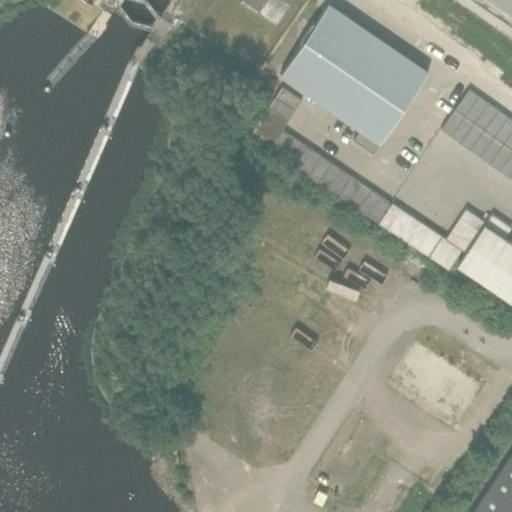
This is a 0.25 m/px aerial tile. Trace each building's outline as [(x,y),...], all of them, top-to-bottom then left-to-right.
[(379,142),(428,70),(328,2),(279,74),(379,142)] [(274,96),(294,109),(301,99),(281,86),(274,96)] [(477,96),(468,89),(454,108),(463,115),(477,96)] [(288,119),(294,109),(274,96),(268,105),(288,119)] [(487,102),(477,96),(463,115),(473,122),(487,102)] [(497,109),(487,102),(473,122),(483,129),(497,109)] [(281,129),(288,119),(268,105),(249,134),(269,148),(281,129)] [(463,115),(454,108),(440,128),(450,135),(463,115)] [(506,116),(497,109),(483,129),(493,136),(506,116)] [(473,122),(463,115),(450,135),(459,141),(473,122)] [(511,128),(511,120),(506,116),(493,136),(502,143),(511,128)] [(483,129),(473,122),(459,141),(469,148),(483,129)] [(511,128),(502,143),(511,149),(511,128)] [(291,135),(281,129),(269,148),(278,154),(291,135)] [(352,139),(372,152),(379,142),(359,129),(352,139)] [(493,136),(483,129),(469,148),(479,155),(493,136)] [(278,154),(288,161),(301,142),(291,135),(278,154)] [(502,143),(493,136),(479,155),(489,162),(502,143)] [(288,161),(298,167),(311,149),(301,142),(288,161)] [(511,149),(502,143),(489,162),(498,169),(511,149)] [(311,149),(298,167),(308,174),(321,156),(311,149)] [(511,170),(511,149),(498,169),(508,176),(511,170)] [(308,174),(318,181),(330,162),(321,156),(308,174)] [(340,169),(330,162),(318,181),(328,187),(340,169)] [(328,187),(337,194),(350,176),(340,169),(328,187)] [(360,182),(350,176),(337,194),(347,201),(360,182)] [(370,189),(360,182),(347,201),(357,208),(370,189)] [(380,196),(370,189),(357,208),(367,214),(380,196)] [(389,202),(380,196),(367,214),(377,221),(389,202)] [(391,201),(378,221),(387,227),(401,207),(391,201)] [(401,207),(387,227),(397,234),(411,214),(401,207)] [(465,208),(458,218),(478,231),(484,223),(485,221),(465,208)] [(485,221),(484,223),(503,237),(509,229),(510,227),(490,213),(485,221)] [(411,214),(397,234),(407,241),(421,221),(411,214)] [(458,218),(452,227),(471,241),(478,231),(458,218)] [(421,221),(407,241),(417,247),(430,227),(421,221)] [(511,300),(511,242),(503,237),(484,223),(478,231),(471,241),(465,251),(457,263),(511,300)] [(430,227),(417,247),(427,254),(440,234),(430,227)] [(452,227),(445,237),(450,241),(460,247),(465,251),(471,241),(452,227)] [(440,234),(427,254),(436,260),(450,241),(445,237),(440,234)] [(450,241),(436,260),(446,267),(460,247),(450,241)] [(369,303),(382,282),(343,258),(330,279),(369,303)] [(309,291),(362,312),(367,300),(314,279),(309,291)] [(409,341),(387,375),(458,421),(480,388),(409,341)] [(511,511),(511,450),(470,511),(511,511)]
